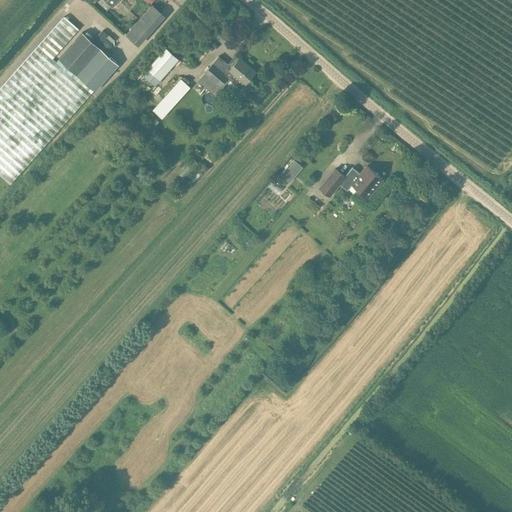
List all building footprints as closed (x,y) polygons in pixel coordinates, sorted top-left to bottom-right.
[(98,0),(98,2),(107,10),(111,6),(112,7),(118,0),(98,0)] [(152,5),(127,34),(136,42),(161,13),(152,5)] [(65,16),(0,88),(0,174),(10,184),(36,155),(118,63),(83,31),(59,58),(56,62),(52,58),(79,29),(65,16)] [(166,47),(142,73),(155,85),(179,59),(166,47)] [(240,58),(232,66),(219,55),(197,80),(213,94),(215,91),(218,94),(230,79),(240,88),(245,83),(246,83),(256,72),(240,58)] [(181,78),(153,110),(162,118),(190,86),(181,78)] [(292,181),(305,166),(295,157),(282,171),(292,181)] [(330,197),(340,184),(347,190),(352,184),(361,191),(359,193),(369,201),(379,188),(376,186),(383,179),(367,165),(360,173),(352,167),(345,176),(335,167),(319,187),(330,197)] [(281,174),(270,186),(280,194),(290,181),(281,174)] [(511,486),(493,511),(504,511),(511,502),(511,486)]
